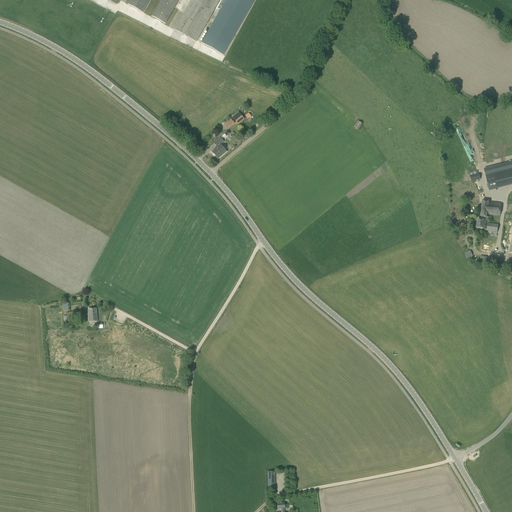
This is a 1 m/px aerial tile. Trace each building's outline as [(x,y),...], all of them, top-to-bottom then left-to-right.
[(143,13),(150,0),(129,0),(127,5),(143,13)] [(165,24),(178,0),(160,0),(151,17),(165,24)] [(220,0),(190,0),(174,30),(196,43),(220,0)] [(223,56),(254,0),(225,0),(201,43),(223,56)] [(237,125),(244,120),(238,112),(231,118),(237,125)] [(358,129),(362,124),(357,121),(353,127),(358,129)] [(217,159),(226,152),(220,145),(224,143),(220,138),(213,143),(217,147),(214,149),(215,150),(212,153),(217,159)] [(485,176),(489,191),(501,188),(500,184),(511,181),(511,161),(506,163),(507,170),(485,176)] [(477,174),(476,171),(469,173),(471,182),(480,179),(479,173),(477,174)] [(478,219),(477,228),(484,229),(484,224),(486,224),(486,221),(488,221),(489,217),(487,217),(487,214),(500,216),(502,203),(489,202),(489,201),(482,200),(480,216),(481,217),(481,220),(478,219)] [(498,225),(487,223),(486,231),(497,232),(498,225)] [(88,322),(97,321),(96,309),(88,309),(88,322)] [(81,311),(70,312),(66,313),(67,316),(63,316),(64,322),(82,320),(81,311)] [(280,511),(284,511),(284,509),(285,509),(284,502),(276,503),(277,509),(280,509),(280,511)]
